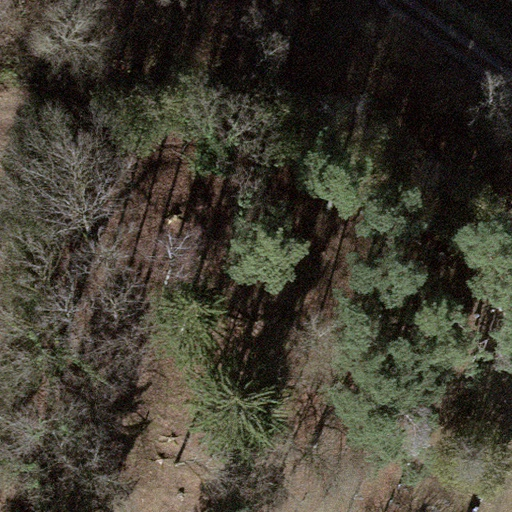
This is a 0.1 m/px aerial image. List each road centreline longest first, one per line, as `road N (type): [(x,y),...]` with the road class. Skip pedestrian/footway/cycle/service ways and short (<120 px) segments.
road 1 (track): [(0,114),(219,105),(348,134),(464,194),(511,233)]
road 2 (track): [(400,0),(511,77)]
